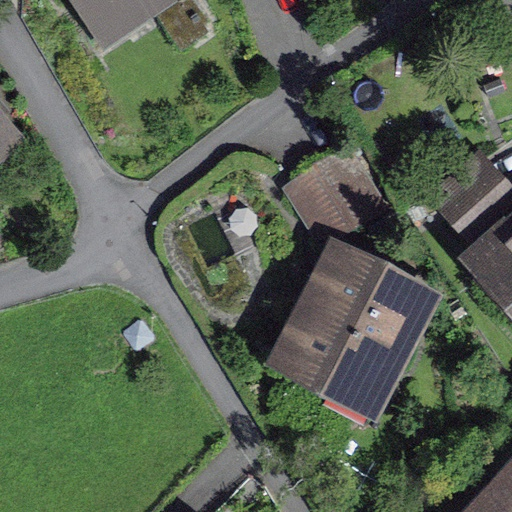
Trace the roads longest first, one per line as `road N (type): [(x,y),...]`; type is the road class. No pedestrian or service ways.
road 1 (residential): [(415,0),(118,222)]
road 2 (residential): [(298,511),(135,254)]
road 3 (residential): [(118,222),(0,16)]
road 4 (residential): [(135,254),(0,291)]
